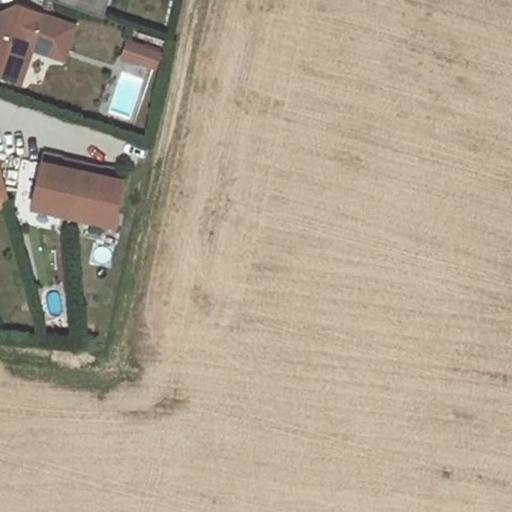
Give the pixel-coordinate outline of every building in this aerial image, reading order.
[(8,23),(0,19),(0,77),(18,84),(30,49),(51,56),(56,40),(67,44),(74,26),(14,6),(8,23)] [(14,6),(0,12),(0,19),(8,23),(14,6)] [(123,38),(116,56),(153,69),(159,50),(123,38)] [(56,40),(51,56),(62,60),(67,44),(56,40)] [(44,152),(41,165),(61,169),(63,161),(64,157),(44,152)] [(69,217),(81,165),(63,161),(61,169),(41,165),(39,164),(29,208),(69,217)] [(100,169),(81,165),(69,217),(108,227),(119,183),(117,183),(98,178),(100,169)] [(100,169),(98,178),(117,183),(120,170),(101,166),(100,169)]
